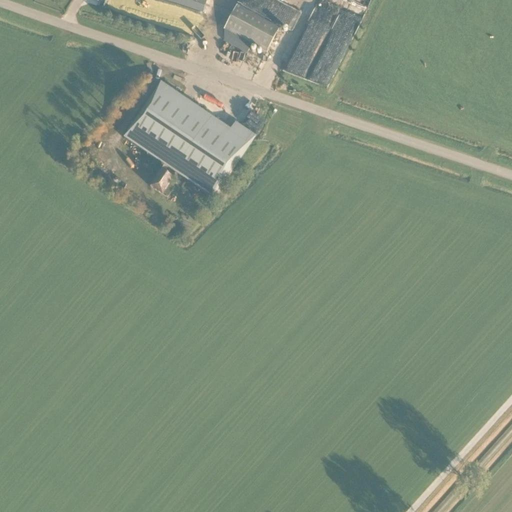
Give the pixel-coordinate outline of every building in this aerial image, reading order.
[(105,0),(103,7),(113,11),(117,0),(105,0)] [(160,0),(203,14),(207,0),(160,0)] [(280,28),(237,5),(224,30),(224,42),(247,55),(252,45),(267,53),(280,28)] [(284,69),(328,90),(360,23),(339,13),(326,38),(304,28),(284,69)] [(125,140),(214,200),(256,138),(236,124),(231,132),(162,85),(125,140)] [(169,186),(176,174),(164,166),(150,187),(168,199),(174,188),(169,186)]
